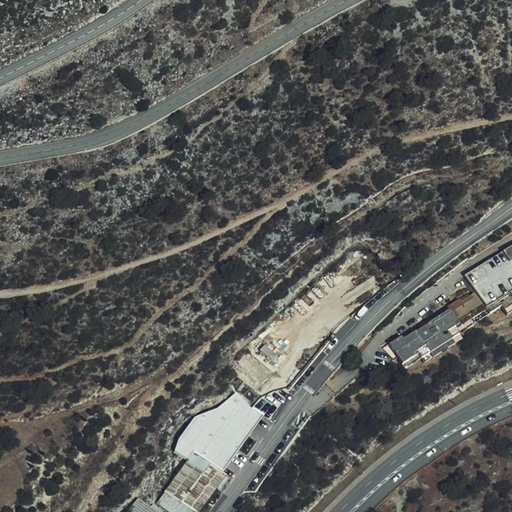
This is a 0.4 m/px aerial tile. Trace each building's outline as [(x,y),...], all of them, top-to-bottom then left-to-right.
[(511,249),(465,278),(475,296),(461,304),(459,302),(447,309),(449,312),(428,324),(428,326),(415,334),(414,334),(402,341),(400,338),(387,346),(399,365),(416,354),(419,358),(422,362),(430,357),(427,353),(449,340),(447,338),(454,334),(452,330),(468,320),(484,310),(487,315),(488,317),(501,308),(503,311),(511,304),(511,249)] [(506,315),(511,311),(511,304),(503,311),(506,315)] [(476,322),(487,315),(484,310),(468,320),(472,325),(476,322)] [(454,334),(455,335),(472,325),(468,320),(452,330),(454,334)] [(271,347),(274,349),(281,338),(266,329),(260,337),(272,345),(271,347)] [(449,340),(451,344),(458,339),(455,335),(454,334),(447,338),(449,340)] [(427,353),(430,357),(431,358),(451,345),(451,344),(449,340),(427,353)] [(416,354),(399,365),(402,369),(419,358),(416,354)] [(164,483),(154,500),(169,511),(191,511),(221,472),(218,470),(245,432),(246,431),(246,430),(247,429),(247,428),(247,427),(246,426),(246,425),(245,424),(244,423),(254,410),(248,406),(247,407),(233,389),(214,405),(192,412),(175,435),(171,446),(184,456),(164,483)] [(254,410),(244,423),(245,424),(246,425),(246,426),(247,427),(247,428),(247,429),(246,430),(246,431),(245,432),(259,414),(254,410)] [(121,511),(155,511),(135,495),(121,511)]
